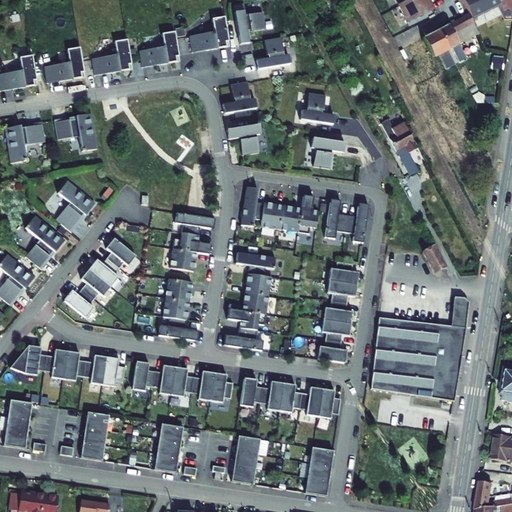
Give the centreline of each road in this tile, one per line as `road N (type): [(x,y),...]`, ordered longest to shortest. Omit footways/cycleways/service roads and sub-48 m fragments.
road 1 (residential): [(223,173),(379,197),(355,377)]
road 2 (residential): [(332,511),(0,462)]
road 3 (tertiary): [(456,511),(504,207)]
road 4 (residential): [(0,110),(187,83),(209,98),(223,173)]
road 5 (residential): [(223,173),(205,354)]
road 6 (residential): [(35,304),(77,335),(205,354)]
road 7 (residential): [(205,354),(355,377)]
road 8 (residential): [(35,304),(122,199)]
road 9 (residential): [(355,377),(334,511)]
